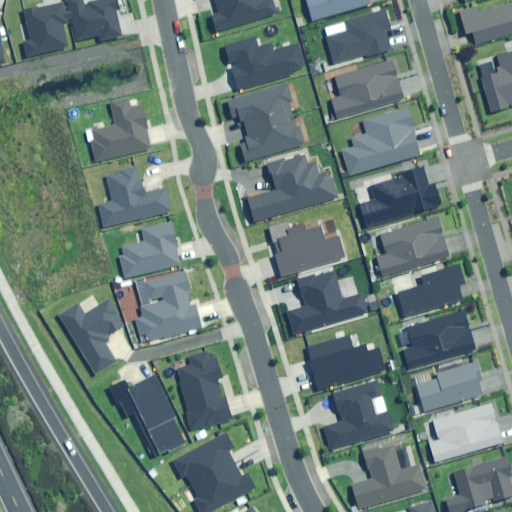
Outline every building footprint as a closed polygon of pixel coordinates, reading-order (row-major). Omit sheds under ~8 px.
[(116,11),(113,0),(99,0),(87,3),(88,7),(84,8),(81,0),(66,0),(69,11),(67,12),(69,20),(71,19),(76,42),(98,36),(99,42),(121,36),(115,11),(116,11)] [(276,15),(271,0),(265,0),(263,1),(218,14),(211,16),(216,32),(276,15)] [(214,0),(218,14),(263,1),(262,0),(214,0)] [(305,0),(312,22),(371,5),(369,0),(305,0)] [(22,43),(25,58),(67,48),(62,25),(67,24),(66,20),(69,20),(67,12),(64,12),(62,3),(37,9),(37,8),(22,11),(30,41),(22,43)] [(477,7),(460,12),(466,35),(472,33),(475,44),(511,33),(511,4),(479,14),(477,7)] [(391,30),(385,10),(343,22),(346,32),(326,38),(334,64),(367,55),(368,58),(391,51),(386,32),(391,30)] [(254,37),(224,46),(229,64),(235,62),(236,67),(230,68),(237,91),(293,75),(292,71),(305,67),(298,44),(273,51),(271,44),(257,48),(254,37)] [(481,79),(491,113),(511,107),(511,51),(497,56),(500,68),(497,69),(498,74),(481,79)] [(403,99),(392,61),(335,77),(341,97),(331,100),(337,118),(403,99)] [(245,129),(292,115),(289,103),(292,102),(286,85),(227,102),(232,119),(238,117),(240,123),(243,122),(245,129)] [(130,109),(128,99),(110,103),(115,125),(91,131),(93,141),(90,142),(95,162),(150,150),(146,130),(147,130),(141,106),(130,109)] [(414,127),(408,108),(363,121),(367,135),(352,139),(354,148),(342,152),(349,176),(419,156),(411,128),(414,127)] [(296,128),(292,115),(245,129),(248,138),(244,139),(246,144),(240,146),(245,162),(304,145),(299,127),(296,128)] [(307,165),(304,156),(284,162),(284,160),(267,165),(274,191),(247,199),(254,222),(337,198),(332,179),(329,180),(327,173),(319,175),(316,163),(307,165)] [(119,173),(106,176),(112,203),(98,206),(103,228),(171,212),(165,189),(143,194),(136,167),(118,172),(119,173)] [(429,186),(423,167),(401,174),(402,178),(371,187),(375,201),(360,205),(366,228),(440,206),(434,185),(429,186)] [(448,256),(437,218),(379,235),(385,255),(375,257),(381,276),(448,256)] [(176,247),(171,223),(141,230),(144,242),(121,248),(124,257),(120,258),(125,279),(180,267),(175,247),(176,247)] [(274,256),(281,278),(345,259),(338,238),(324,242),(320,228),(306,233),(304,226),(289,231),(287,224),(270,229),(277,255),(274,256)] [(463,284),(457,264),(419,275),(422,285),(396,292),(403,317),(461,300),(457,285),(463,284)] [(292,334),(366,312),(361,295),(342,300),(333,270),(314,276),(313,274),(295,279),(303,306),(285,311),(292,334)] [(145,336),(146,342),(163,337),(163,339),(200,329),(194,306),(189,307),(186,294),(191,292),(185,273),(143,284),(148,301),(162,297),(163,302),(140,308),(143,319),(135,321),(140,338),(145,336)] [(373,294),(365,296),(369,310),(377,308),(373,294)] [(77,304),(58,316),(96,376),(116,364),(104,344),(109,341),(106,338),(122,328),(115,317),(117,315),(108,300),(84,315),(77,304)] [(402,350),(407,369),(474,349),(463,310),(406,327),(412,347),(402,350)] [(347,335),(305,347),(309,360),(307,361),(316,390),(384,370),(377,347),(365,351),(363,344),(351,348),(347,335)] [(185,413),(190,430),(202,427),(202,429),(213,426),(213,424),(231,419),(224,397),(219,398),(214,380),(220,379),(214,357),(208,359),(205,351),(187,357),(189,365),(176,369),(180,382),(178,382),(187,412),(185,413)] [(415,385),(423,412),(480,395),(477,383),(481,381),(475,362),(435,374),(437,379),(415,385)] [(173,417),(152,374),(125,387),(122,380),(107,387),(115,403),(117,402),(125,417),(132,414),(154,458),(183,444),(170,418),(173,417)] [(329,449),(392,431),(382,397),(380,397),(375,381),(331,394),(336,411),(338,411),(341,421),(323,427),(329,449)] [(428,444),(434,462),(501,443),(494,419),(496,419),(491,404),(432,421),(438,441),(428,444)] [(223,433),(171,461),(180,478),(185,475),(191,486),(233,464),(226,451),(232,448),(223,433)] [(349,485),(357,509),(425,489),(418,464),(399,470),(392,445),(380,448),(379,446),(361,452),(366,470),(368,469),(370,479),(349,485)] [(443,500),(446,511),(458,511),(484,504),(483,501),(491,499),(492,502),(511,495),(511,490),(508,478),(511,477),(505,457),(452,472),(459,495),(443,500)] [(233,464),(191,486),(197,498),(193,500),(199,511),(210,511),(254,489),(245,474),(240,476),(233,464)] [(433,511),(430,501),(408,508),(409,511),(433,511)]
